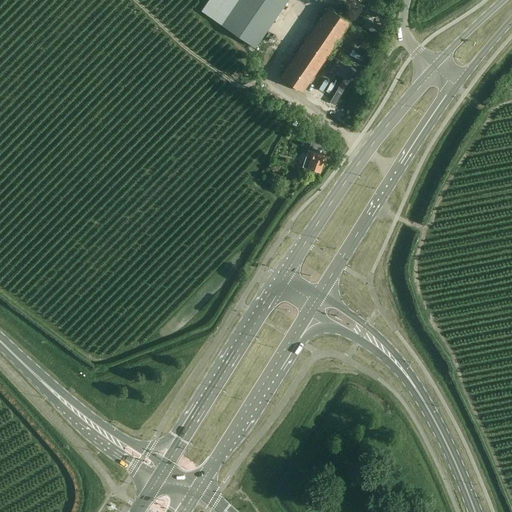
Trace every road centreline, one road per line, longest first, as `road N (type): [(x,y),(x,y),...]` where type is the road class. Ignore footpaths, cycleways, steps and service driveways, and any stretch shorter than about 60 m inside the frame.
road 1 (track): [(511,506),(415,273),(430,225),(493,110),(466,92)]
road 2 (secondary): [(434,72),(351,171),(280,281)]
road 3 (secondary): [(319,293),(453,85)]
road 4 (primary): [(198,486),(308,310)]
road 5 (primary): [(280,281),(181,440)]
road 6 (primary): [(477,511),(439,425),(401,369)]
road 7 (primary): [(62,400),(158,477)]
